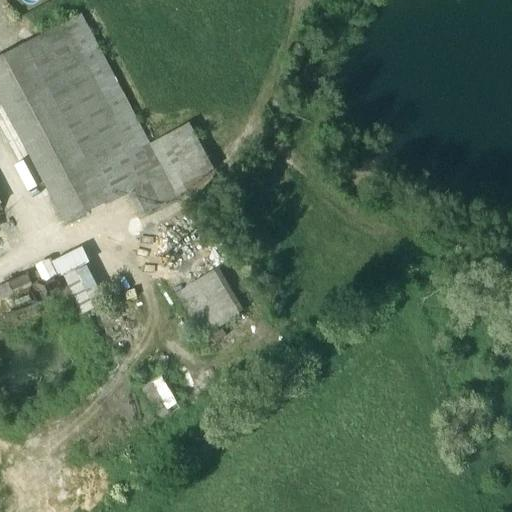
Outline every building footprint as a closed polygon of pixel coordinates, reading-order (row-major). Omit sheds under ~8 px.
[(79,17),(65,24),(73,38),(86,31),(79,17)] [(139,162),(82,56),(83,56),(73,38),(65,24),(0,59),(0,100),(66,226),(129,192),(139,186),(130,167),(139,162)] [(147,146),(86,31),(73,38),(83,56),(82,56),(139,162),(130,167),(139,186),(140,186),(162,174),(147,146)] [(190,124),(147,146),(162,174),(165,172),(176,194),(212,175),(211,172),(215,170),(190,124)] [(176,194),(165,172),(162,174),(140,186),(129,192),(142,216),(178,197),(176,194)] [(81,249),(49,266),(63,292),(54,296),(68,324),(105,305),(86,266),(89,264),(81,249)] [(219,269),(174,296),(208,336),(241,316),(240,314),(244,312),(219,269)] [(6,299),(36,293),(32,277),(3,284),(6,299)] [(163,375),(140,390),(163,425),(185,410),(163,375)]
